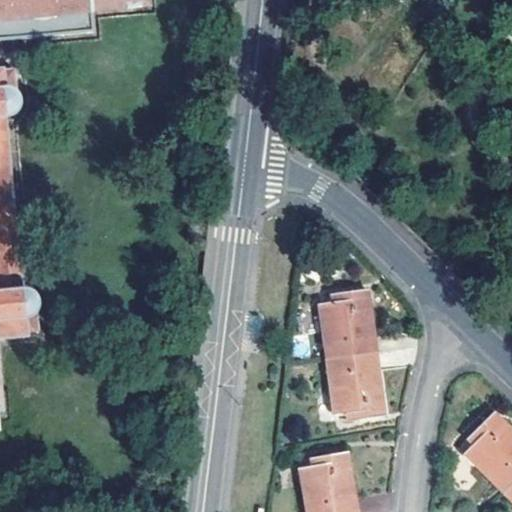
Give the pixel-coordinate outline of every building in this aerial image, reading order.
[(0,0),(0,338),(38,336),(34,300),(31,295),(28,293),(20,292),(4,117),(9,115),(11,113),(13,110),(15,104),(12,70),(0,70),(0,40),(92,32),(90,12),(146,7),(145,0),(0,0)] [(353,302),(341,303),(321,306),(327,359),(374,352),(366,292),(352,294),(353,302)] [(353,302),(352,294),(340,295),(341,303),(353,302)] [(369,411),(370,417),(382,416),(374,352),(327,359),(334,416),(357,413),(369,411)] [(358,419),(370,417),(369,411),(357,413),(358,419)] [(487,431),(479,440),(464,454),(503,492),(511,483),(511,432),(493,413),(481,425),(487,431)] [(472,434),(479,440),(487,431),(481,425),(472,434)] [(300,468),(307,511),(356,511),(347,452),(333,454),(334,463),(322,465),(300,468)] [(320,456),(322,465),(334,463),(333,454),(320,456)] [(511,483),(503,492),(511,501),(511,483)]
